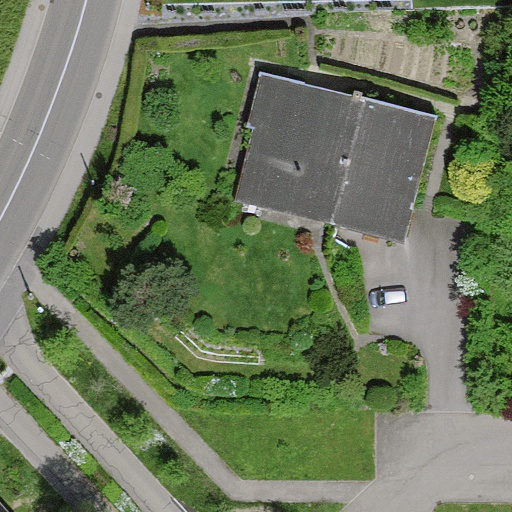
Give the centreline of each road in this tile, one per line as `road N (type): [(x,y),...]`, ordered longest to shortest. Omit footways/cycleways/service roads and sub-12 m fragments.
road 1 (residential): [(0,335),(175,511)]
road 2 (residential): [(86,0),(51,123),(0,228)]
road 3 (residential): [(511,446),(452,445),(377,511)]
